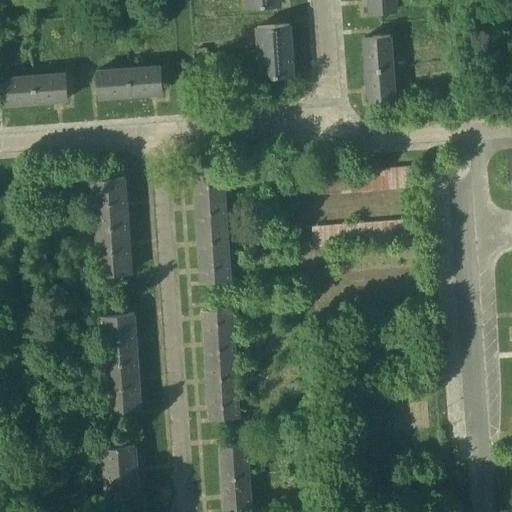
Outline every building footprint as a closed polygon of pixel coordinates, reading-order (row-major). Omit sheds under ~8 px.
[(360,0),(361,9),(396,8),(395,0),(360,0)] [(289,73),(287,20),(249,22),(251,74),(289,73)] [(356,32),(358,99),(392,97),(389,31),(356,32)] [(154,92),(153,67),(88,70),(89,95),(154,92)] [(0,102),(66,98),(64,68),(0,71),(0,102)] [(187,166),(192,279),(223,277),(217,165),(187,166)] [(411,167),(308,175),(310,195),(413,187),(411,167)] [(88,174),(92,272),(126,271),(122,173),(88,174)] [(415,219),(312,227),(313,247),(416,240),(415,219)] [(415,243),(334,249),(335,271),(417,265),(415,243)] [(419,296),(337,301),(338,322),(421,316),(419,296)] [(226,304),(196,305),(201,415),(232,413),(226,304)] [(104,409),(137,406),(130,309),(98,311),(104,409)] [(108,443),(111,493),(134,492),(131,441),(108,443)] [(246,505),(246,441),(215,441),(215,505),(246,505)]
